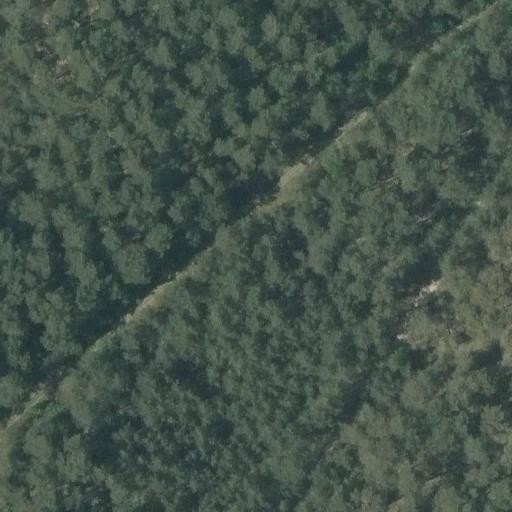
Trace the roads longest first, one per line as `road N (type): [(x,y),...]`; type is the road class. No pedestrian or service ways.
road 1 (track): [(490,0),(0,429)]
road 2 (unknown): [(511,158),(299,511)]
